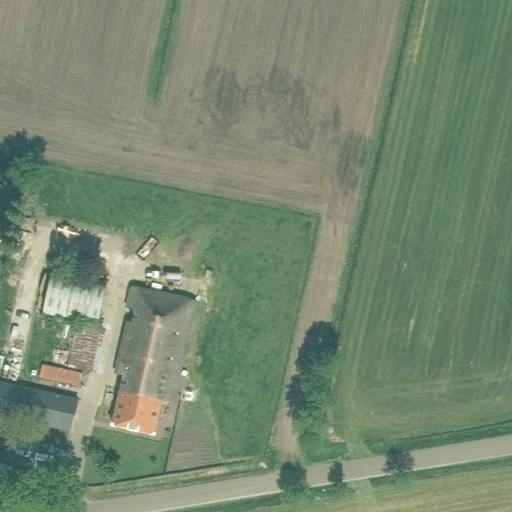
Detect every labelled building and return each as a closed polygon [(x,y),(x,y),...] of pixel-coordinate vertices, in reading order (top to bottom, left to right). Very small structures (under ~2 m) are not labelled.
[(106,283),(51,270),(42,311),(98,323),(106,283)] [(151,291),(132,287),(128,307),(136,310),(134,323),(128,322),(119,361),(149,367),(164,301),(150,298),(151,291)] [(188,306),(164,301),(149,367),(179,374),(184,351),(177,349),(179,342),(185,343),(195,301),(190,300),(188,306)] [(106,329),(75,323),(66,368),(97,373),(106,329)] [(179,374),(149,367),(119,361),(116,373),(124,375),(113,425),(155,434),(162,401),(172,403),(179,374)] [(79,387),(82,373),(42,365),(40,377),(79,387)] [(0,415),(69,432),(77,400),(0,381),(0,415)]
